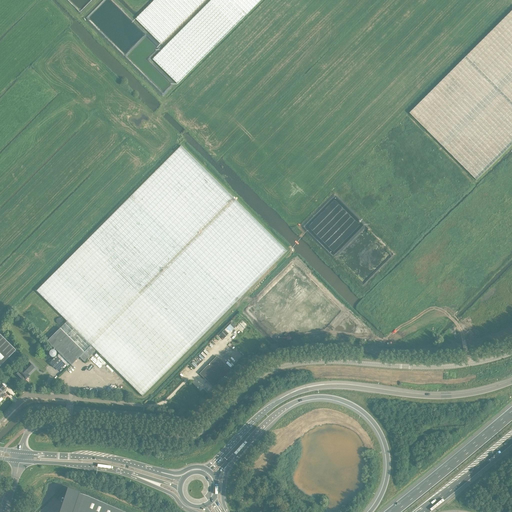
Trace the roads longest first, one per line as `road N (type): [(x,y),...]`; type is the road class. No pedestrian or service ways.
road 1 (unclassified): [(66,426),(188,437),(277,367),(441,367),(511,352)]
road 2 (motorway): [(511,383),(454,397),(311,388),(274,404),(224,454)]
road 3 (motorway): [(230,458),(282,408),(311,397),(339,399),(366,415),(384,441),(388,473),(371,511)]
road 4 (motorway): [(511,414),(393,511)]
road 5 (primary): [(160,474),(97,457),(20,451)]
